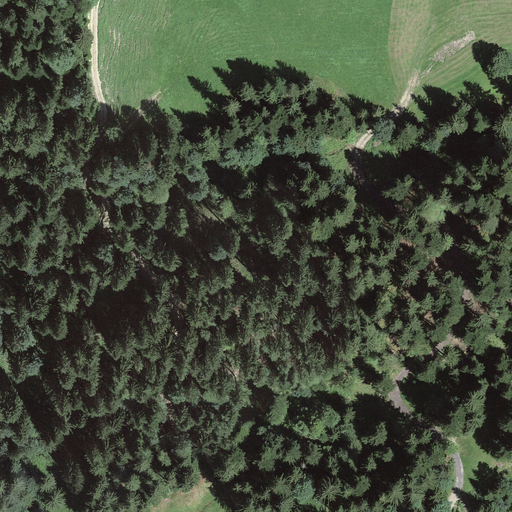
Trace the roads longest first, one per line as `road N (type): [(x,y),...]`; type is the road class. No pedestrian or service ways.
road 1 (track): [(243,511),(179,427),(163,379),(178,314),(90,166),(105,124),(95,77),(97,0)]
road 2 (track): [(412,82),(357,158),(375,194),(437,225),(461,260),(456,322),(440,347),(399,378),(394,393),(395,403),(455,455),(459,483),(447,511)]
road 3 (track): [(0,335),(45,497),(59,511)]
